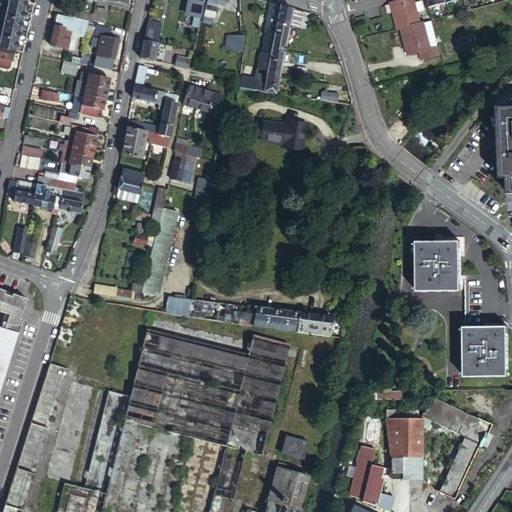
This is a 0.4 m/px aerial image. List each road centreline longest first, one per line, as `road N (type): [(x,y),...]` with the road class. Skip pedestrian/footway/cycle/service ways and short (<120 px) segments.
road 1 (residential): [(131,58),(102,193),(55,293)]
road 2 (residential): [(0,190),(43,0)]
road 3 (residential): [(423,176),(385,146),(332,11)]
road 4 (residential): [(0,478),(55,293)]
road 5 (residential): [(131,58),(185,72),(162,180)]
